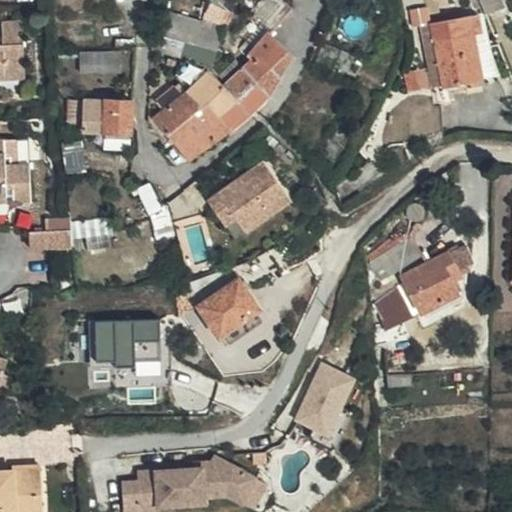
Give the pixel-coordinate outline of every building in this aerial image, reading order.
[(215,0),(211,16),(232,22),(238,0),(215,0)] [(274,32),(293,9),(283,0),(262,0),(252,12),(263,23),(274,32)] [(484,0),(489,11),(508,3),(506,0),(484,0)] [(479,11),(418,23),(420,33),(433,31),(444,89),(483,81),(474,35),(483,33),(479,11)] [(175,12),(169,32),(194,40),(201,20),(175,12)] [(0,68),(21,66),(16,17),(0,18),(0,68)] [(428,73),(406,77),(409,95),(444,89),(433,31),(420,33),(428,73)] [(269,95),(290,59),(278,43),(269,35),(242,64),(242,67),(224,88),(214,101),(233,128),(251,112),(269,95)] [(158,37),(154,50),(184,59),(210,67),(213,53),(158,37)] [(83,84),(96,85),(98,57),(85,57),(83,84)] [(214,101),(224,88),(214,77),(217,74),(210,67),(184,59),(175,74),(190,87),(153,118),(165,134),(170,131),(214,101)] [(483,81),(444,89),(445,94),(483,87),(483,81)] [(130,103),(130,98),(96,96),(96,85),(83,84),(81,127),(105,129),(104,141),(129,143),(133,112),(130,103)] [(187,162),(233,128),(214,101),(170,131),(187,162)] [(0,195),(9,195),(7,182),(13,181),(16,202),(33,199),(28,161),(5,163),(2,138),(0,137),(0,195)] [(267,163),(211,201),(226,223),(240,215),(261,200),(271,215),(292,200),(267,163)] [(450,194),(439,180),(437,180),(422,192),(434,206),(450,194)] [(159,203),(151,182),(141,189),(150,208),(159,203)] [(261,200),(240,215),(250,229),(271,215),(261,200)] [(154,230),(176,226),(175,220),(171,201),(161,206),(159,203),(150,208),(154,230)] [(74,245),(69,215),(46,217),(46,228),(31,229),(34,249),(74,245)] [(85,229),(84,244),(108,245),(110,221),(73,218),(73,228),(85,229)] [(422,257),(416,245),(429,238),(422,224),(415,227),(417,232),(409,236),(410,240),(396,247),(392,237),(368,250),(378,271),(384,269),(386,274),(422,257)] [(384,329),(419,312),(456,295),(448,278),(477,265),(468,245),(401,277),(405,285),(372,302),(384,329)] [(260,309),(248,291),(282,268),(269,251),(246,268),(191,283),(201,307),(221,335),(260,309)] [(163,358),(162,316),(91,318),(92,365),(137,364),(137,359),(163,358)] [(323,361),(296,418),(330,434),(358,377),(323,361)] [(259,478),(218,457),(215,463),(213,467),(196,469),(140,474),(141,484),(126,485),(128,511),(163,511),(163,506),(208,502),(207,496),(231,494),(246,502),(259,478)] [(0,474),(0,511),(21,511),(21,500),(46,498),(44,468),(15,470),(16,473),(0,474)] [(270,484),(259,478),(246,502),(257,508),(270,484)] [(45,511),(47,511),(46,498),(21,500),(21,511),(45,511)]
